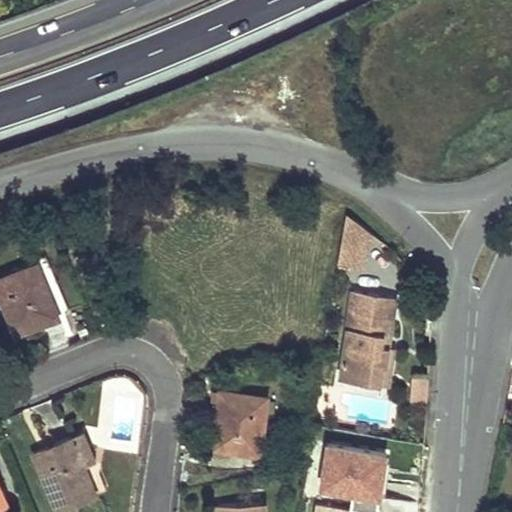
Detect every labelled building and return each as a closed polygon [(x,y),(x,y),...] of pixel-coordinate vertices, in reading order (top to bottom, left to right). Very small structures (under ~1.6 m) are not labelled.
[(361,263),(369,230),(348,212),(340,258),(361,263)] [(0,294),(17,334),(38,325),(60,317),(37,264),(0,278),(0,294)] [(340,378),(379,385),(382,364),(392,366),(395,348),(387,346),(394,296),(353,289),(340,378)] [(388,386),(392,366),(382,364),(379,385),(388,386)] [(413,373),(413,397),(427,396),(426,373),(413,373)] [(219,401),(220,390),(213,389),(211,400),(219,401)] [(219,401),(216,424),(213,448),(260,452),(267,396),(220,390),(219,401)] [(319,484),(384,494),(392,445),(326,435),(319,484)] [(97,493),(85,465),(73,436),(32,453),(56,510),(97,493)] [(354,504),(377,504),(377,493),(354,493),(354,504)] [(265,511),(264,500),(217,503),(217,511),(265,511)]
